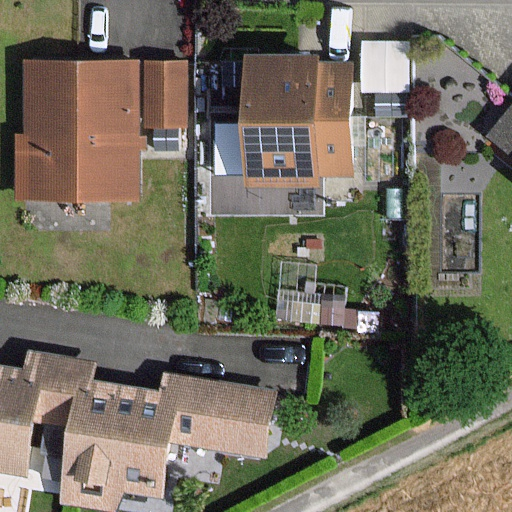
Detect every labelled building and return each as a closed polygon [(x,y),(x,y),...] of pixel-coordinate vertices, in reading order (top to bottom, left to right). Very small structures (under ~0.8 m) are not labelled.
[(321,57),(254,56),(252,182),(318,183),(318,173),(349,174),(351,66),(321,65),(321,57)] [(139,63),(29,63),(30,137),(20,137),(20,197),(139,197),(139,128),(139,118),(139,63)] [(187,124),(187,63),(149,63),(149,124),(187,124)] [(511,112),(494,134),(511,149),(511,112)] [(32,349),(29,369),(0,364),(0,472),(38,478),(45,425),(78,430),(85,377),(99,379),(101,359),(32,349)] [(166,368),(164,389),(99,379),(85,377),(78,430),(67,505),(118,511),(124,511),(127,491),(172,497),(180,444),(272,457),(282,385),(166,368)]
